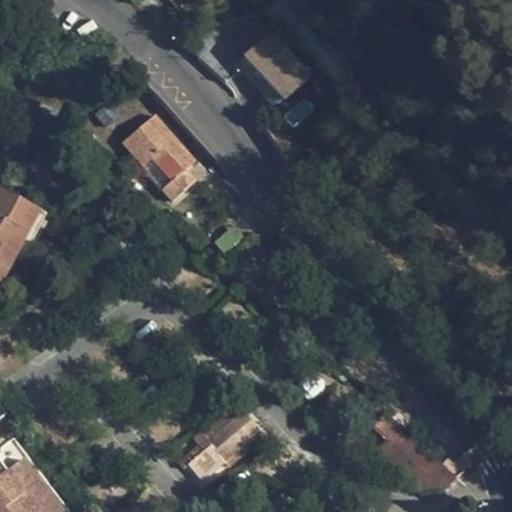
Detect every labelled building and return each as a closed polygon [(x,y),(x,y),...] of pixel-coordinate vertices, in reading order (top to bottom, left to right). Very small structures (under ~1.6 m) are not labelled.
[(310,70),(259,7),(234,28),(246,42),(240,47),(280,95),(310,70)] [(246,59),(239,65),(273,105),(280,99),(246,59)] [(154,115),(122,143),(142,166),(151,159),(170,181),(167,184),(177,195),(199,176),(190,164),(195,161),(154,115)] [(0,191),(0,281),(23,240),(29,244),(45,216),(0,191)] [(416,439),(384,410),(370,426),(385,439),(387,441),(391,442),(411,462),(401,474),(421,493),(442,490),(443,491),(455,477),(416,439)] [(207,442),(211,447),(224,462),(227,465),(263,436),(242,412),(207,442)] [(379,453),(401,474),(411,462),(391,442),(387,441),(385,439),(384,445),(380,449),(382,451),(379,453)] [(200,481),(224,462),(211,447),(187,466),(200,481)] [(55,511),(36,486),(39,484),(21,461),(5,472),(0,476),(0,511),(55,511)] [(41,482),(39,484),(36,486),(55,511),(61,511),(62,511),(41,482)]
